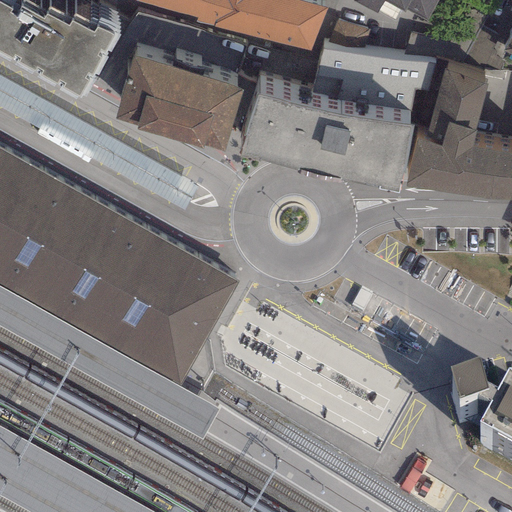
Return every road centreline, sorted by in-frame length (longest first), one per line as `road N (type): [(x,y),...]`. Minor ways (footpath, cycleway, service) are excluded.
road 1 (residential): [(0,57),(251,203)]
road 2 (residential): [(249,228),(196,219),(0,111)]
road 3 (residential): [(335,215),(411,203),(511,205)]
road 4 (residential): [(249,228),(266,254),(292,263),(328,243),(335,215)]
